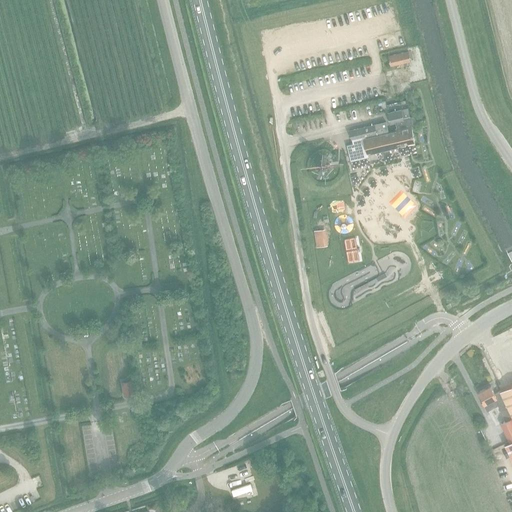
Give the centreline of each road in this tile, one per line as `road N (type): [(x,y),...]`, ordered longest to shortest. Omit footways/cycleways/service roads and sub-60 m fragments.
road 1 (primary): [(199,0),(270,261),(352,511)]
road 2 (unclassified): [(392,435),(351,418),(325,367),(303,282),(277,108),(283,98),(406,72)]
road 3 (unclassified): [(163,0),(256,341),(245,393),(178,456)]
road 4 (unclassified): [(178,456),(197,456),(243,432),(432,320),(447,319),(465,336)]
road 5 (unknown): [(0,157),(189,109)]
road 6 (unclassified): [(449,0),(475,103),(511,160)]
road 7 (unclassified): [(465,336),(424,376),(392,435)]
road 8 (unclassified): [(75,511),(147,486),(178,456)]
